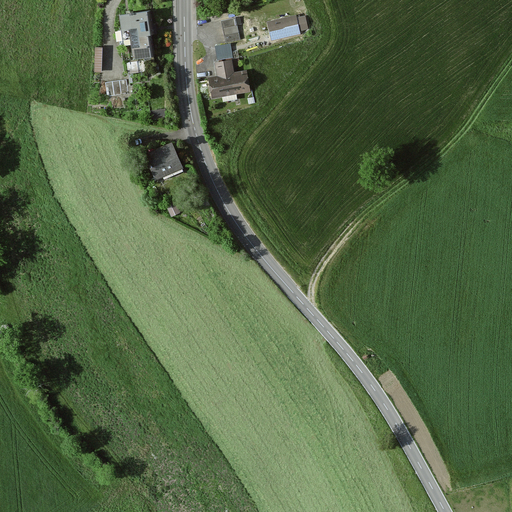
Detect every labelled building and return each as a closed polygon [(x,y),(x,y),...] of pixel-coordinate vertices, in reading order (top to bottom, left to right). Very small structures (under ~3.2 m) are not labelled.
[(155,33),(151,10),(120,15),(125,40),(132,39),(136,58),(155,54),(151,34),(155,33)] [(297,16),(268,23),(271,35),(300,28),(297,16)] [(235,18),(221,22),(227,43),(240,40),(235,18)] [(219,76),(211,78),(215,98),(253,90),(249,72),(237,74),(234,58),(216,62),(219,76)] [(127,95),(125,82),(105,85),(107,98),(127,95)] [(152,121),(167,119),(166,109),(150,112),(152,121)] [(164,178),(183,170),(172,143),(145,155),(155,178),(162,175),(164,178)] [(181,213),(176,202),(168,205),(173,217),(181,213)]
